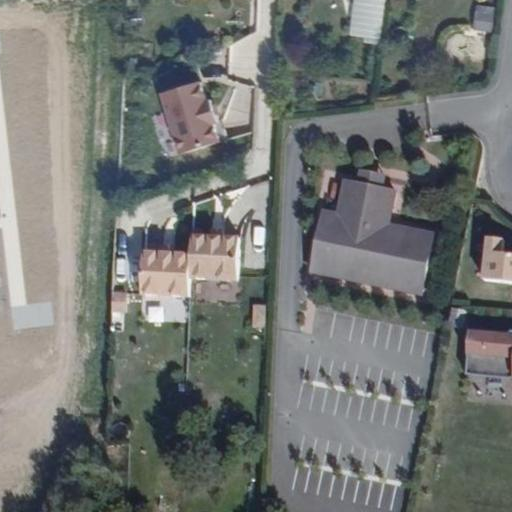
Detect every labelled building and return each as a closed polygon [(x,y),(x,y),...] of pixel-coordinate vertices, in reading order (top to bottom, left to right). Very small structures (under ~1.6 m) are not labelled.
[(491,31),(495,6),(475,4),(472,28),(491,31)] [(217,137),(199,81),(160,94),(178,150),(217,137)] [(361,177),(359,190),(364,191),(380,194),(383,182),(361,177)] [(323,218),(311,278),(421,300),(433,240),(388,231),(394,197),(380,194),(364,191),(359,190),(345,187),(338,221),(323,218)] [(237,236),(189,233),(188,253),(187,278),(234,281),(237,236)] [(502,238),(481,236),(477,279),(511,282),(511,253),(500,252),(502,238)] [(187,278),(188,253),(141,250),(138,293),(186,296),(187,278)] [(126,312),(126,294),(112,293),(112,312),(126,312)] [(511,335),(466,333),(465,354),(509,357),(508,376),(508,382),(511,381),(511,335)] [(509,357),(465,354),(463,373),(508,376),(509,357)]
